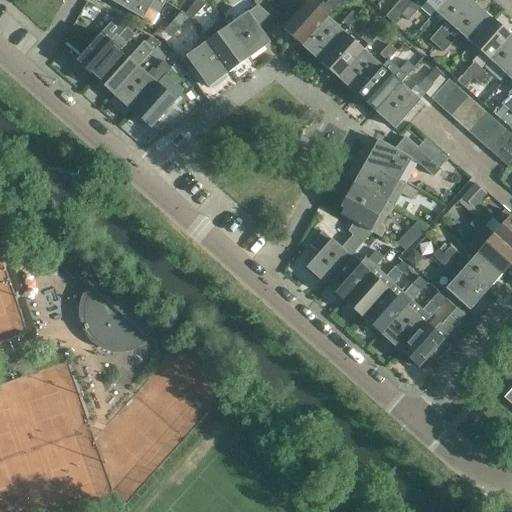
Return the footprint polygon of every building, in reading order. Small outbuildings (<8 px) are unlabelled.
[(162,0),(111,0),(111,1),(144,19),(150,9),(159,14),(166,2),(162,0)] [(283,0),(282,2),(290,9),(297,0),(283,0)] [(309,1),(307,0),(297,0),(290,9),(297,15),(284,29),(303,46),(328,18),(333,12),(342,2),(339,0),(329,0),(325,5),(323,3),(318,9),(309,1)] [(413,0),(401,0),(394,9),(401,15),(413,0)] [(446,0),(413,0),(401,15),(409,22),(417,12),(418,12),(426,3),(436,12),(446,0)] [(475,3),(471,0),(446,0),(436,12),(446,21),(438,31),(430,41),(437,47),(475,3)] [(493,19),(475,3),(437,47),(445,54),(453,43),(447,37),(455,29),(471,44),(493,19)] [(259,5),(228,27),(250,58),(271,43),(259,27),(270,15),(259,5)] [(174,21),(182,28),(191,19),(182,12),(174,21)] [(361,19),(353,12),(343,23),(351,30),(361,19)] [(328,18),(303,46),(321,62),(346,35),(328,18)] [(489,60),(511,35),(493,19),(471,44),(481,52),(472,62),(474,64),(480,70),(481,69),(489,60)] [(181,45),(175,36),(182,28),(174,21),(164,32),(169,35),(164,40),(172,51),(181,45)] [(212,29),(217,36),(208,41),(230,72),(250,58),(228,27),(227,28),(223,21),(212,29)] [(379,36),(371,28),(361,39),(370,46),(379,36)] [(76,62),(95,79),(126,44),(117,35),(111,42),(101,33),(76,62)] [(346,35),(321,62),(340,79),(365,51),(346,35)] [(511,36),(511,35),(489,60),(507,75),(511,71),(511,70),(511,36)] [(126,44),(95,79),(114,95),(160,43),(151,37),(146,43),(145,42),(130,59),(121,51),(127,44),(126,44)] [(188,56),(206,81),(210,87),(230,72),(208,41),(188,56)] [(160,43),(114,95),(132,112),(171,68),(164,61),(156,70),(153,68),(148,75),(140,68),(154,50),(161,43),(160,43)] [(398,52),(390,45),(380,55),(388,63),(398,52)] [(365,51),(340,79),(358,95),(383,68),(365,51)] [(416,68),(408,61),(399,72),(407,79),(416,68)] [(466,73),(472,79),(480,70),(474,64),(466,73)] [(171,68),(132,112),(151,129),(177,100),(194,88),(188,79),(177,87),(167,92),(158,84),(163,79),(169,85),(178,74),(171,68)] [(383,68),(358,95),(377,112),(401,84),(383,68)] [(480,70),(472,79),(480,86),(489,75),(481,69),(480,70)] [(511,70),(511,71),(507,75),(511,79),(511,90),(508,94),(509,95),(501,105),(508,111),(511,106),(511,70)] [(401,84),(377,112),(396,129),(420,101),(425,96),(426,94),(433,99),(448,82),(441,76),(434,84),(427,78),(418,87),(417,85),(411,92),(401,84)] [(450,80),(448,82),(433,99),(443,108),(460,89),(450,80)] [(460,89),(443,108),(452,116),(469,97),(460,89)] [(469,97),(452,116),(461,124),(478,105),(469,97)] [(478,105),(461,124),(470,132),(487,113),(478,105)] [(487,113),(470,132),(479,140),(496,121),(487,113)] [(496,121),(479,140),(489,149),(505,130),(496,121)] [(511,135),(505,130),(489,149),(498,157),(511,142),(511,135)] [(380,141),(368,163),(399,181),(411,160),(421,167),(434,178),(441,170),(417,149),(418,148),(406,137),(396,149),(380,141)] [(511,142),(498,157),(508,166),(511,161),(511,142)] [(418,192),(399,181),(368,163),(355,185),(395,207),(401,195),(413,201),(418,192)] [(460,217),(470,225),(480,234),(493,220),(483,211),(480,214),(474,208),(487,194),(475,183),(457,202),(466,210),(460,217)] [(395,207),(355,185),(343,207),(345,208),(341,215),(373,233),(381,238),(385,231),(384,227),(382,225),(386,217),(390,215),(395,207)] [(310,246),(319,254),(307,268),(326,285),(352,257),(372,234),(373,233),(341,215),(340,216),(353,223),(348,232),(353,236),(342,248),(323,231),(310,246)] [(511,218),(495,236),(511,251),(511,218)] [(511,264),(511,251),(495,236),(479,254),(503,275),(511,264)] [(487,293),(463,272),(433,246),(428,251),(447,268),(444,271),(455,281),(447,290),(470,311),(487,293)] [(366,258),(360,265),(352,257),(326,285),(345,302),(370,274),(383,259),(374,252),(367,259),(366,258)] [(503,275),(479,254),(463,272),(487,293),(503,275)] [(385,275),(379,281),(370,274),(345,302),(363,319),(389,290),(403,274),(401,273),(407,266),(401,261),(396,268),(394,267),(386,276),(385,275)] [(160,322),(105,274),(92,290),(93,290),(89,295),(86,301),(85,305),(84,315),(84,319),(85,323),(87,328),(89,332),(92,336),(96,340),(100,343),(104,346),(109,347),(113,348),(119,349),(124,349),(129,348),(134,346),(138,344),(143,340),(146,337),(147,338),(160,322)] [(413,283),(399,299),(389,290),(363,319),(382,335),(407,307),(421,291),(413,283)] [(400,352),(426,323),(447,300),(439,293),(418,316),(407,307),(382,335),(400,352)] [(426,323),(400,352),(419,369),(445,340),(444,340),(466,316),(459,310),(443,327),(441,325),(435,332),(426,323)]
